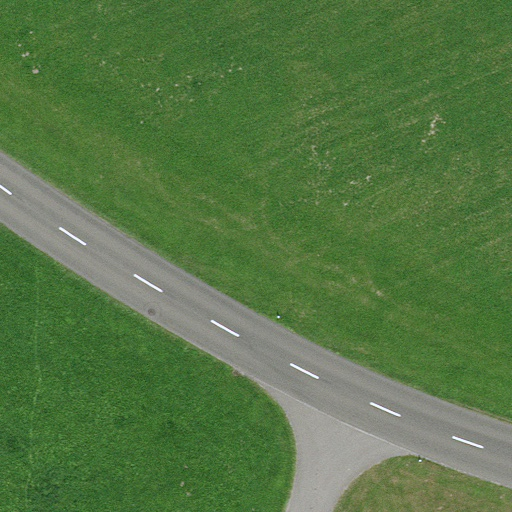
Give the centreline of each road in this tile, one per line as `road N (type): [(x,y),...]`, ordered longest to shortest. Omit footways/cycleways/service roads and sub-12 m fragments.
road 1 (tertiary): [(511,456),(351,402),(84,246),(0,186)]
road 2 (track): [(351,402),(304,511)]
